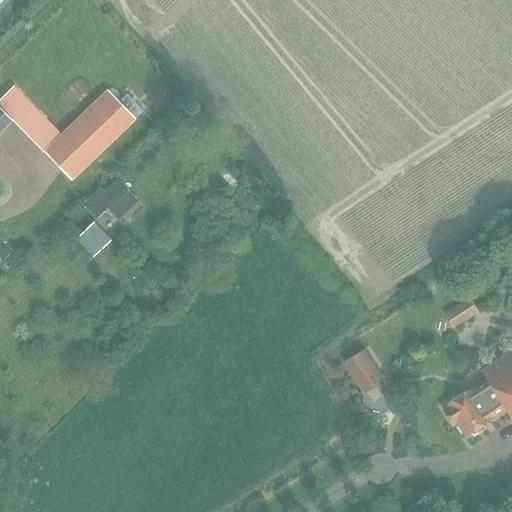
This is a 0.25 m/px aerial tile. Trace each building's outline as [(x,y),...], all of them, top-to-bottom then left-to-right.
[(107,89),(42,150),(69,179),(134,117),(107,89)] [(0,129),(11,119),(0,108),(0,129)] [(107,209),(117,219),(137,200),(117,178),(103,192),(99,187),(82,204),(97,218),(107,209)] [(92,221),(82,230),(100,249),(109,239),(92,221)] [(0,259),(1,261),(11,251),(0,239),(0,259)] [(453,327),(478,311),(468,297),(444,314),(453,327)] [(455,421),(465,435),(491,418),(491,417),(506,407),(511,415),(511,348),(481,369),(490,383),(477,392),(473,386),(444,405),(446,408),(442,411),(451,424),(455,421)] [(382,380),(380,377),(365,354),(346,366),(364,392),(382,380)]
